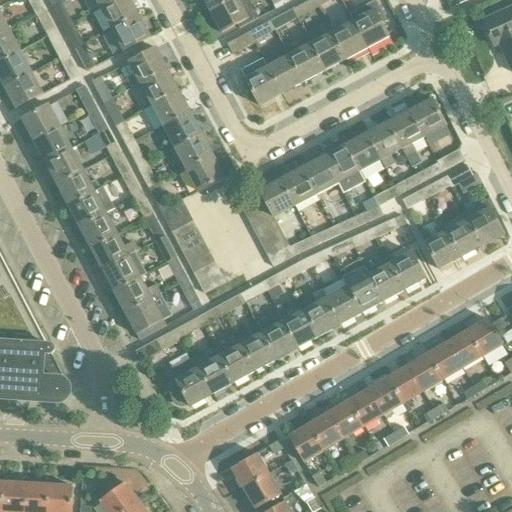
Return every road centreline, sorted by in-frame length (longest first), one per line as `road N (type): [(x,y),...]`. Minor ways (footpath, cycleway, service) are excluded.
road 1 (residential): [(179,463),(511,271)]
road 2 (residential): [(437,51),(252,149),(172,0)]
road 3 (residential): [(97,449),(97,355),(0,180)]
road 4 (residential): [(511,190),(437,51)]
